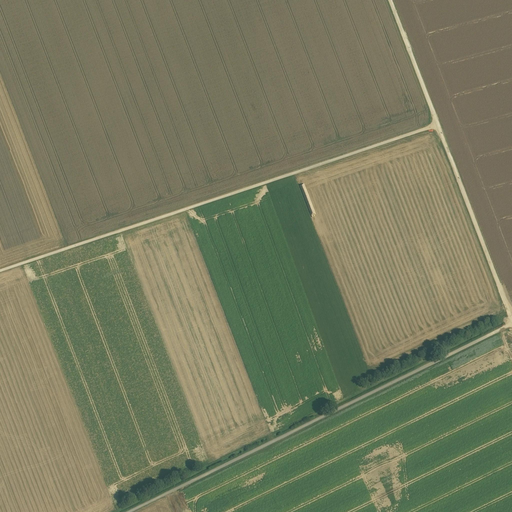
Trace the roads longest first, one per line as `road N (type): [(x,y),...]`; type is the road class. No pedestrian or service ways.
road 1 (track): [(0,270),(437,125)]
road 2 (track): [(129,511),(511,323)]
road 3 (track): [(389,0),(511,321)]
